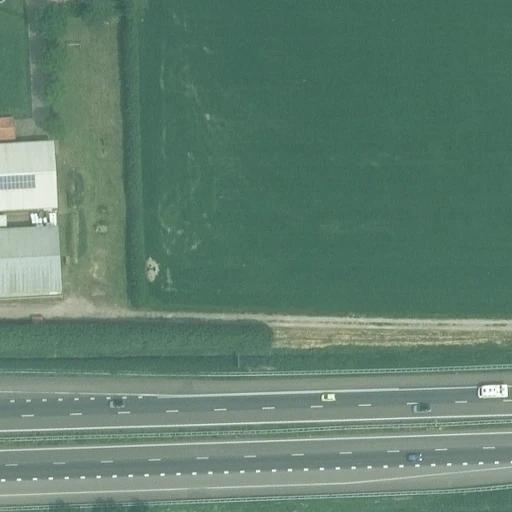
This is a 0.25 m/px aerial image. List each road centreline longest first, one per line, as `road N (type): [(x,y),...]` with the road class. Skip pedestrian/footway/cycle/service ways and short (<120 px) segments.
road 1 (motorway): [(0,465),(511,447)]
road 2 (motorway): [(511,401),(0,417)]
